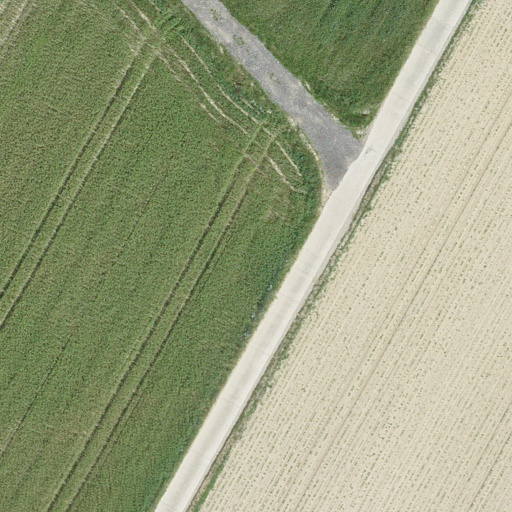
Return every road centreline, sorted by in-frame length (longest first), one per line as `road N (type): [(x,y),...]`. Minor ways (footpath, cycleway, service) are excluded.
road 1 (track): [(474,0),(184,511)]
road 2 (track): [(369,186),(201,0)]
